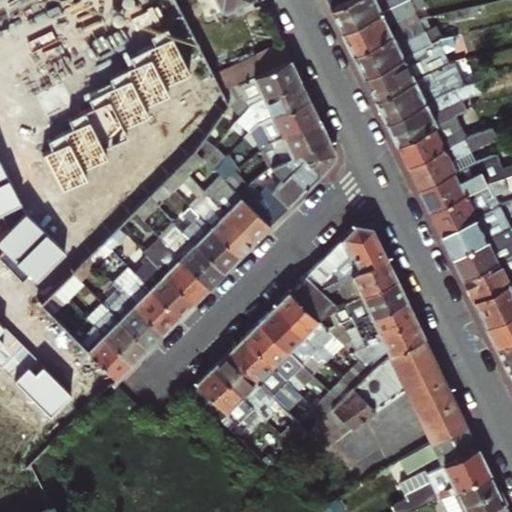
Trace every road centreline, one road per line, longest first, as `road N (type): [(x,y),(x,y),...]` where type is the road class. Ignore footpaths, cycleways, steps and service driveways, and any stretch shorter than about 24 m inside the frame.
road 1 (residential): [(148,392),(375,164)]
road 2 (tertiary): [(511,450),(375,164)]
road 3 (tertiary): [(375,164),(295,0)]
